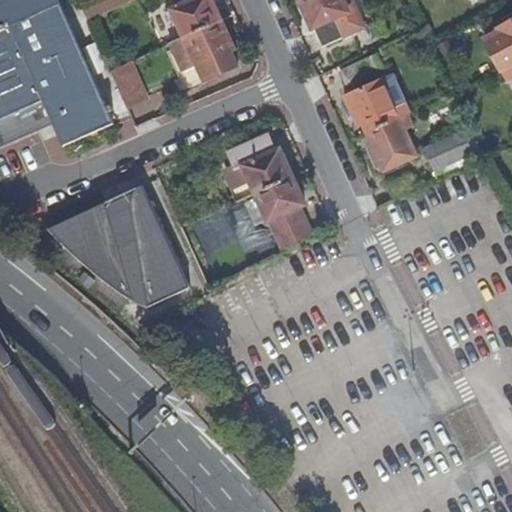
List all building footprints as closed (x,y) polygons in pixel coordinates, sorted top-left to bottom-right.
[(0,0),(0,142),(53,119),(55,123),(67,148),(117,125),(111,113),(115,112),(112,106),(108,107),(59,0),(0,0)] [(83,0),(81,1),(90,22),(139,0),(83,0)] [(187,38),(223,21),(213,0),(175,0),(179,8),(174,10),(187,38)] [(303,0),(302,1),(323,48),(368,28),(354,0),(303,0)] [(187,38),(172,45),(184,74),(200,67),(206,81),(239,67),(233,52),(236,50),(223,21),(187,38)] [(486,41),(505,74),(511,70),(511,21),(500,28),(502,32),(486,41)] [(371,76),(365,62),(342,72),(348,85),(371,76)] [(113,72),(129,110),(150,100),(133,63),(113,72)] [(365,123),(370,133),(398,121),(401,119),(383,81),(346,98),(358,126),(365,123)] [(398,121),(370,133),(376,146),(369,149),(377,166),(384,164),(386,170),(418,157),(401,119),(398,121)] [(475,155),(465,133),(426,150),(436,173),(475,155)] [(252,182),(258,194),(294,178),(281,150),(276,152),(269,136),(231,153),(237,166),(227,171),(235,189),(252,182)] [(420,192),(413,176),(389,187),(396,202),(420,192)] [(258,194),(287,259),(319,243),(302,208),(306,206),(294,178),(258,194)] [(144,187),(141,189),(137,195),(134,204),(134,214),(113,221),(109,203),(50,231),(66,247),(79,260),(89,253),(91,254),(89,258),(89,262),(91,266),(93,269),(98,271),(101,271),(104,269),(107,268),(108,269),(103,282),(122,295),(136,303),(134,293),(146,291),(151,309),(192,290),(144,187)] [(137,195),(141,189),(109,203),(113,221),(134,214),(134,204),(137,195)] [(89,253),(79,260),(92,273),(103,282),(108,269),(107,268),(104,269),(101,271),(98,271),(93,269),(91,266),(89,262),(89,258),(91,254),(89,253)] [(136,303),(151,309),(146,291),(134,293),(136,303)]
